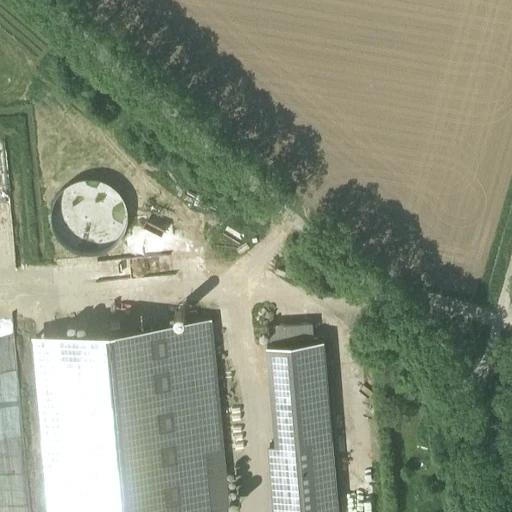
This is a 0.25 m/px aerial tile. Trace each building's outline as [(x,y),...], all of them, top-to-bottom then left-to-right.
[(0,146),(0,268),(15,267),(7,146),(0,146)] [(140,256),(139,270),(177,271),(177,257),(140,256)] [(30,336),(46,511),(229,511),(211,319),(109,328),(30,336)] [(305,403),(286,403),(286,422),(305,422),(305,403)] [(275,511),(337,511),(331,439),(270,444),(275,511)]
